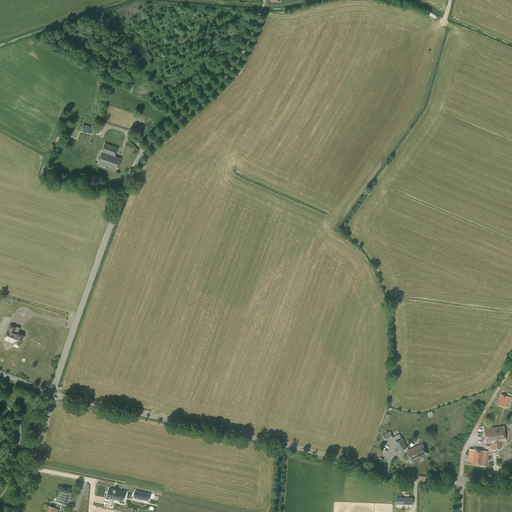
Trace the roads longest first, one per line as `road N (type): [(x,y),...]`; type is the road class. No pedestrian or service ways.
road 1 (tertiary): [(51,394),(131,175),(152,143),(235,63),(263,0)]
road 2 (unclassified): [(461,481),(382,473),(51,394)]
road 3 (tertiary): [(16,511),(51,394)]
